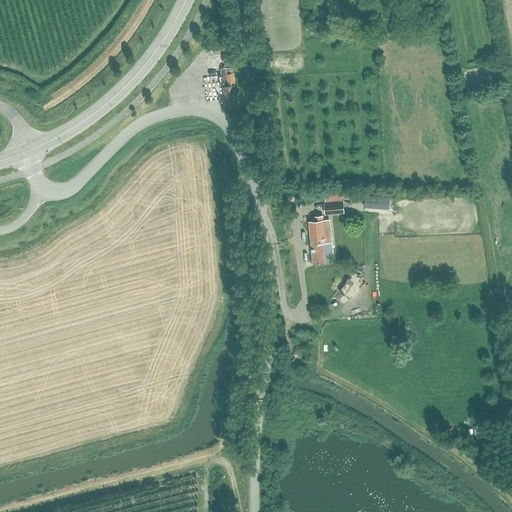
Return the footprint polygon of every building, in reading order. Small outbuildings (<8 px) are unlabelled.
[(232,56),(224,57),(225,65),(233,64),(232,56)] [(227,86),(222,86),(225,107),(237,105),(232,69),(225,70),(227,86)] [(388,209),(388,208),(389,199),(389,197),(365,195),(364,202),(376,203),(376,208),(388,209)] [(342,200),(324,202),(326,213),(344,211),(342,200)] [(323,220),(323,215),(313,216),(314,221),(309,221),(313,263),(324,262),(322,242),(331,241),(329,220),(323,220)] [(349,276),(340,289),(351,297),(360,284),(349,276)]
